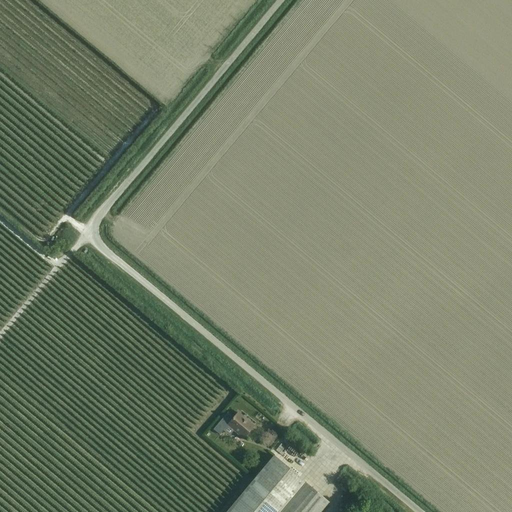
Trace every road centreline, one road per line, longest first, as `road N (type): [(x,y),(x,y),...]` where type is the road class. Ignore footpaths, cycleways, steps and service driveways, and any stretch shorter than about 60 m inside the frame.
road 1 (unclassified): [(416,511),(86,235),(280,0)]
road 2 (track): [(86,235),(69,213),(156,109)]
road 3 (track): [(86,235),(0,334)]
